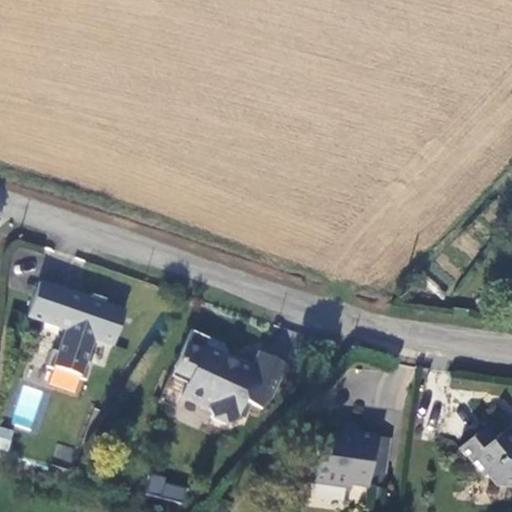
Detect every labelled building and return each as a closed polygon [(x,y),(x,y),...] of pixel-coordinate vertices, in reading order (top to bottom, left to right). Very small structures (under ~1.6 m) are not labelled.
[(98,336),(111,340),(120,312),(99,305),(101,301),(87,296),(84,307),(61,301),(64,294),(34,284),(23,319),(61,331),(54,354),(48,352),(43,369),(50,371),(50,368),(51,368),(77,377),(76,380),(83,382),(88,365),(82,363),(89,340),(96,342),(98,336)] [(241,400),(248,402),(258,407),(267,400),(282,363),(254,351),(248,364),(234,358),(232,363),(221,358),(223,353),(219,344),(187,330),(171,366),(173,373),(185,378),(177,396),(205,408),(209,418),(222,423),(232,420),(235,414),(241,400)] [(109,346),(111,340),(98,336),(96,342),(109,346)] [(241,416),(248,402),(241,400),(235,414),(241,416)] [(361,485),(368,436),(368,434),(352,432),(353,423),(342,422),(340,438),(306,433),(304,448),(310,454),(305,484),(342,490),(345,486),(360,488),(361,485)] [(476,443),(490,430),(484,423),(469,436),(476,443)] [(0,448),(8,450),(13,430),(0,426),(0,448)] [(511,434),(502,442),(490,430),(476,443),(469,436),(452,452),(473,479),(482,479),(491,491),(511,494),(511,434)] [(383,438),(368,436),(361,485),(376,488),(383,438)] [(183,502),(186,483),(149,477),(146,496),(183,502)]
